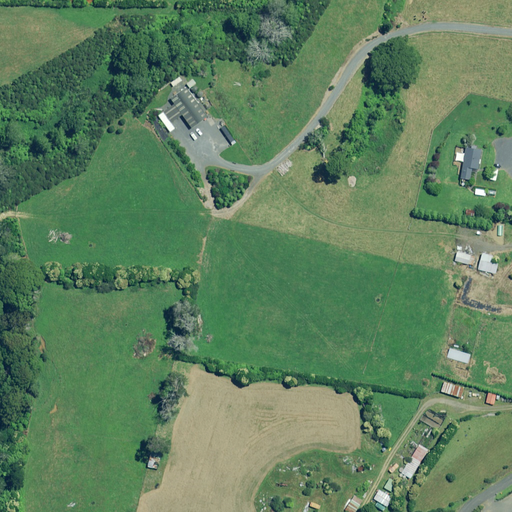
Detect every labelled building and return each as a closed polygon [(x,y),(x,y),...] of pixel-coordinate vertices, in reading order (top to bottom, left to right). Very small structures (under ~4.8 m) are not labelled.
[(182,115),(192,129),(207,118),(186,88),(171,99),(174,105),(158,116),(170,132),(175,128),(171,123),(182,115)] [(470,180),(472,171),(475,171),(475,170),(478,170),(482,150),(466,147),(461,178),(470,180)] [(472,255),(457,252),(455,261),(469,264),(472,255)] [(492,262),(493,256),(482,253),(478,269),(496,274),(498,264),(492,262)] [(467,363),(470,354),(450,348),(447,357),(467,363)] [(444,382),(441,391),(461,398),(464,388),(444,382)] [(407,475),(411,478),(429,450),(419,444),(403,471),(407,474),(407,475)] [(158,469),(162,451),(152,449),(148,467),(158,469)] [(393,498),(379,490),(374,499),(387,507),(393,498)] [(354,495),(344,509),(347,511),(355,511),(363,502),(354,495)]
